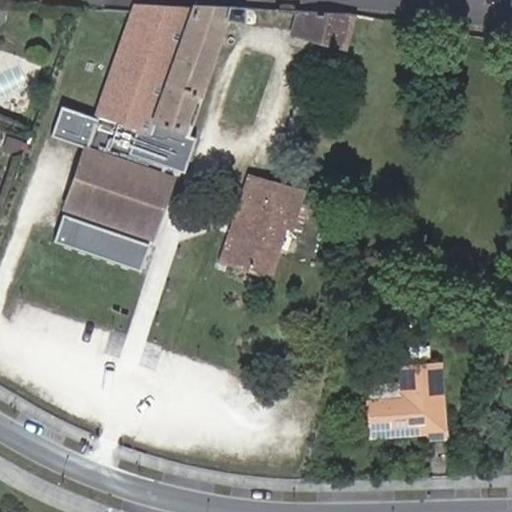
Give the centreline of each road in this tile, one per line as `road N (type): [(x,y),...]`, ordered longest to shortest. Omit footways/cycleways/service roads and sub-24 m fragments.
road 1 (residential): [(310,511),(187,501),(45,451),(0,424)]
road 2 (unknown): [(123,363),(3,319)]
